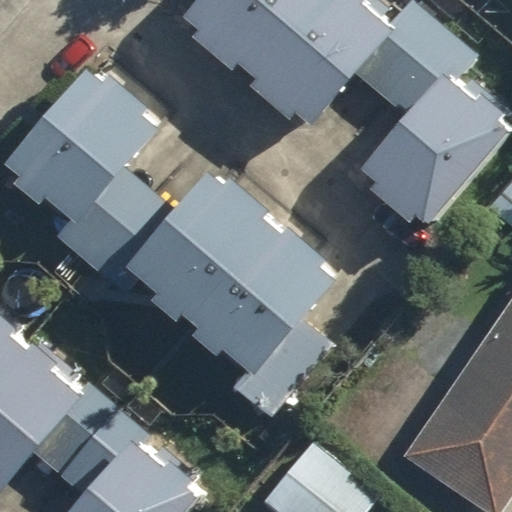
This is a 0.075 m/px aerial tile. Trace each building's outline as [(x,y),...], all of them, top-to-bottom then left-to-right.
[(223,0),(202,25),(217,38),(211,44),(251,79),(256,71),(265,80),(335,0),(223,0)] [(391,102),(454,26),(426,2),(401,31),(390,21),(399,9),(389,0),(335,0),(265,80),(273,87),(268,94),(308,127),(314,120),(329,133),(372,85),(391,102)] [(490,56),(454,26),(391,102),(422,128),(381,177),(395,189),(390,197),(438,237),(511,151),(511,106),(475,75),(490,56)] [(106,76),(25,174),(37,185),(31,190),(57,213),(63,206),(83,224),(69,241),(99,268),(161,194),(142,177),(176,135),(162,123),(166,119),(124,84),(120,88),(106,76)] [(239,193),(225,182),(191,218),(161,194),(100,269),(132,296),(146,278),(176,302),(168,311),(189,328),(197,319),(205,327),(285,230),(276,223),(281,217),(244,187),(239,193)] [(511,195),(497,213),(511,225),(511,195)] [(298,241),(285,230),(205,327),(218,337),(212,344),(235,364),(241,358),(261,376),(248,392),(276,417),(341,339),(323,324),(353,288),(335,274),(341,267),(304,235),(298,241)] [(0,388),(33,347),(25,341),(33,331),(0,302),(0,388)] [(511,511),(511,321),(415,459),(490,511),(511,511)] [(86,378),(51,348),(43,356),(33,347),(0,388),(0,488),(3,486),(17,498),(50,461),(72,480),(129,411),(100,387),(91,399),(78,388),(86,378)] [(164,466),(148,453),(160,437),(129,411),(72,480),(101,504),(94,511),(205,511),(214,503),(203,494),(212,482),(175,452),(164,466)] [(274,508),(279,511),(380,511),(390,500),(322,447),(274,508)]
